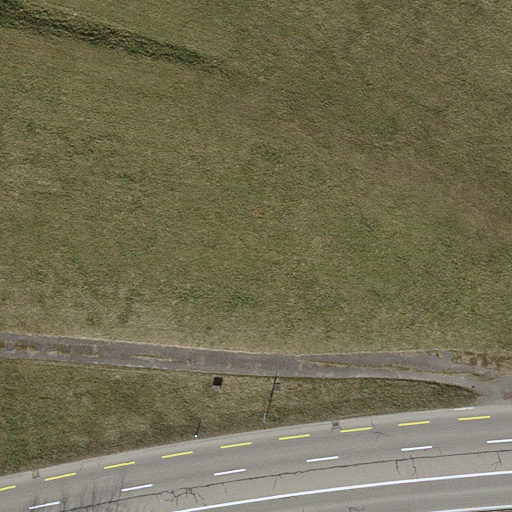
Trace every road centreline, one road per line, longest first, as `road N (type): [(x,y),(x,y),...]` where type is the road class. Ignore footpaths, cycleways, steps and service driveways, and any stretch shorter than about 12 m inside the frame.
road 1 (track): [(511,388),(434,367),(0,345)]
road 2 (primary): [(119,511),(292,484),(511,463)]
